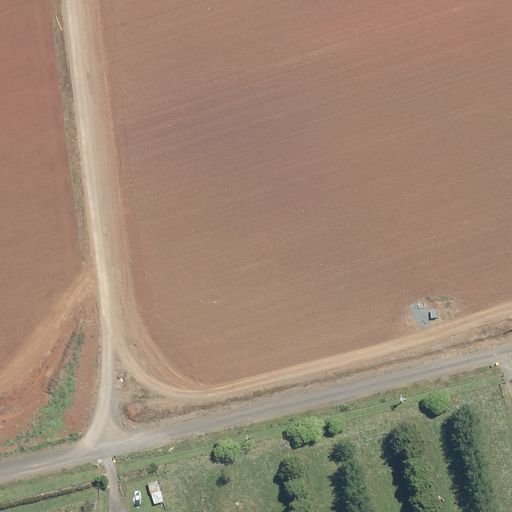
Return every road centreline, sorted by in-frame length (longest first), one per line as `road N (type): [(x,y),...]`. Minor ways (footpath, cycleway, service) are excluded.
road 1 (unclassified): [(0,477),(511,362)]
road 2 (track): [(112,452),(114,327),(75,0)]
